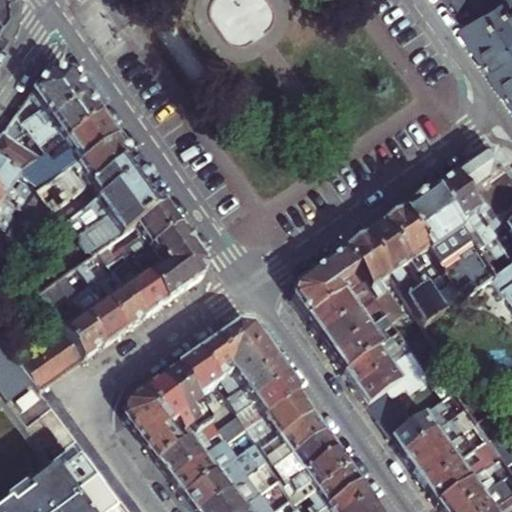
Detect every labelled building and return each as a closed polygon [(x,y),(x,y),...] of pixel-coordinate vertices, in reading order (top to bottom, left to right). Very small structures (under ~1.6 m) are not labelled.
[(511,84),(511,0),(461,0),(504,61),(498,65),(511,84)] [(29,98),(49,126),(84,100),(70,78),(66,77),(42,79),(29,98)] [(49,126),(29,98),(14,118),(29,139),(49,126)] [(49,126),(29,139),(31,142),(37,150),(56,136),(63,145),(98,119),(84,100),(49,126)] [(98,119),(63,145),(43,159),(39,163),(34,166),(13,181),(15,182),(29,192),(36,197),(68,174),(75,170),(114,142),(98,119)] [(37,150),(43,159),(63,145),(56,136),(37,150)] [(0,141),(0,171),(13,181),(34,166),(0,141)] [(27,146),(32,153),(37,150),(31,142),(27,146)] [(75,170),(89,189),(128,161),(114,142),(75,170)] [(43,159),(37,150),(32,153),(39,163),(43,159)] [(477,196),(505,176),(495,162),(482,160),(480,160),(451,180),(484,227),(490,223),(487,219),(491,217),(477,196)] [(128,161),(89,189),(83,194),(68,174),(36,197),(34,198),(21,217),(17,221),(6,237),(3,241),(0,245),(0,250),(10,265),(11,266),(50,223),(49,220),(49,217),(56,212),(65,225),(62,228),(71,240),(75,239),(78,243),(76,248),(82,257),(87,257),(90,260),(97,255),(105,250),(110,246),(162,209),(128,161)] [(0,171),(0,202),(1,203),(21,217),(34,198),(36,197),(29,192),(23,200),(9,190),(15,182),(13,181),(0,171)] [(492,239),(484,227),(451,180),(429,195),(473,256),(485,248),(494,262),(504,255),(502,252),(499,248),(496,243),(492,239)] [(473,256),(429,195),(397,217),(424,256),(436,272),(440,279),(445,285),(444,290),(430,299),(443,317),(445,315),(462,303),(491,282),(473,256)] [(0,202),(0,232),(6,237),(17,221),(12,219),(9,224),(0,218),(0,204),(1,203),(0,202)] [(162,209),(110,246),(120,259),(122,257),(128,266),(133,262),(177,231),(162,209)] [(49,220),(62,228),(65,225),(56,212),(49,217),(49,220)] [(436,272),(424,256),(397,217),(378,230),(405,269),(417,286),(421,292),(440,279),(436,272)] [(511,224),(492,239),(496,243),(506,236),(511,244),(511,224)] [(397,275),(405,269),(378,230),(360,243),(387,282),(403,304),(421,292),(417,286),(408,292),(397,275)] [(133,262),(137,268),(142,265),(144,268),(157,259),(163,267),(145,280),(164,307),(200,282),(202,267),(177,231),(133,262)] [(387,282),(360,243),(339,257),(361,287),(365,293),(372,302),(375,307),(384,319),(395,334),(403,329),(396,319),(396,317),(377,289),(387,282)] [(0,277),(10,265),(0,250),(0,277)] [(115,263),(105,250),(97,255),(106,268),(115,263)] [(99,284),(111,275),(106,268),(97,255),(90,260),(77,270),(89,288),(123,336),(144,321),(123,291),(110,300),(99,284)] [(340,302),(361,287),(339,257),(293,289),(293,291),(291,302),(291,304),(304,323),(338,299),(340,302)] [(144,321),(164,307),(145,280),(143,277),(131,285),(115,263),(106,268),(111,275),(123,291),(144,321)] [(511,267),(491,282),(462,303),(471,316),(500,296),(511,312),(511,267)] [(102,351),(123,336),(89,288),(77,298),(71,289),(73,288),(65,278),(56,285),(80,320),(102,351)] [(421,292),(403,304),(422,331),(443,317),(430,299),(444,290),(445,285),(440,279),(421,292)] [(317,341),(351,317),(344,307),(365,293),(361,287),(340,302),(338,299),(304,323),(317,341)] [(67,330),(49,305),(51,304),(44,294),(35,300),(60,336),(81,365),(102,351),(80,320),(67,330)] [(372,302),(351,317),(317,341),(329,359),(363,334),(384,319),(375,307),(372,302)] [(384,319),(363,334),(329,359),(342,377),(375,353),(397,337),(395,334),(384,319)] [(234,331),(212,346),(230,371),(260,348),(249,333),(234,331)] [(39,395),(81,365),(60,336),(17,366),(31,385),(38,395),(39,395)] [(0,395),(6,403),(31,385),(17,366),(0,342),(0,395)] [(195,358),(216,388),(216,387),(221,384),(231,377),(228,373),(230,371),(212,346),(195,358)] [(274,368),(260,348),(230,371),(228,373),(231,377),(221,384),(225,389),(231,399),(274,368)] [(404,357),(409,354),(405,349),(401,352),(404,357)] [(387,370),(375,353),(342,377),(354,393),(387,370)] [(404,357),(387,370),(354,393),(365,409),(420,370),(409,354),(404,357)] [(174,373),(195,403),(210,393),(216,388),(195,358),(174,373)] [(284,383),(274,368),(231,399),(225,403),(227,407),(230,412),(234,418),(240,414),(251,406),(284,383)] [(158,384),(195,437),(200,434),(194,425),(197,422),(190,413),(198,407),(195,403),(174,373),(158,384)] [(284,383),(251,406),(240,414),(234,418),(239,425),(244,433),(295,398),(284,383)] [(141,396),(166,431),(173,425),(180,434),(183,432),(190,441),(195,437),(158,384),(141,396)] [(29,394),(14,404),(20,413),(36,403),(29,394)] [(156,437),(166,431),(141,396),(123,408),(123,422),(156,466),(179,449),(175,443),(166,449),(156,437)] [(295,398),(244,433),(252,445),(267,435),(268,429),(277,442),(309,418),(295,398)] [(448,409),(443,403),(437,407),(441,413),(448,409)] [(322,437),(309,418),(277,442),(264,451),(258,455),(266,467),(270,474),(322,437)] [(434,435),(422,418),(388,443),(400,459),(434,435)] [(222,445),(224,448),(244,433),(239,425),(218,440),(222,445)] [(156,466),(169,484),(201,460),(192,447),(204,438),(214,451),(222,445),(218,440),(210,427),(200,434),(195,437),(190,441),(179,449),(156,466)] [(459,438),(466,434),(462,429),(456,433),(459,438)] [(445,451),(434,435),(400,459),(412,475),(445,451)] [(335,455),(322,437),(270,474),(274,480),(278,486),(282,493),(288,488),(302,478),(335,455)] [(182,501),(214,477),(208,470),(228,455),(224,448),(222,445),(214,451),(201,460),(169,484),(182,501)] [(258,455),(264,451),(260,446),(255,450),(258,455)] [(473,446),(468,449),(473,456),(478,452),(473,446)] [(79,448),(58,464),(61,469),(65,473),(86,457),(79,448)] [(189,511),(204,511),(229,494),(266,467),(258,455),(255,450),(254,448),(244,455),(251,465),(237,475),(230,466),(214,477),(182,501),(189,511)] [(412,475),(423,491),(457,467),(445,451),(412,475)] [(314,494),(347,471),(335,455),(302,478),(288,488),(282,493),(286,499),(289,505),(293,510),(300,505),(294,498),(309,487),(314,494)] [(126,511),(86,457),(65,473),(61,469),(34,489),(38,494),(20,507),(17,502),(2,511),(126,511)] [(496,463),(482,473),(486,478),(499,468),(496,463)] [(423,491),(435,507),(468,483),(457,467),(423,491)] [(347,471),(314,494),(319,501),(304,511),(322,511),(358,487),(347,471)] [(242,511),(243,511),(278,486),(274,480),(238,506),(229,494),(204,511),(242,511)] [(461,511),(479,499),(468,483),(435,507),(437,511),(461,511)] [(31,484),(0,507),(0,511),(2,511),(17,502),(20,507),(38,494),(34,489),(31,484)] [(350,511),(367,500),(358,487),(322,511),(350,511)] [(511,491),(498,502),(500,506),(511,497),(511,491)] [(511,497),(500,506),(504,510),(511,504),(511,497)] [(279,511),(289,505),(286,499),(267,511),(243,511),(242,511),(279,511)] [(488,511),(479,499),(461,511),(488,511)] [(350,511),(375,511),(367,500),(350,511)]
